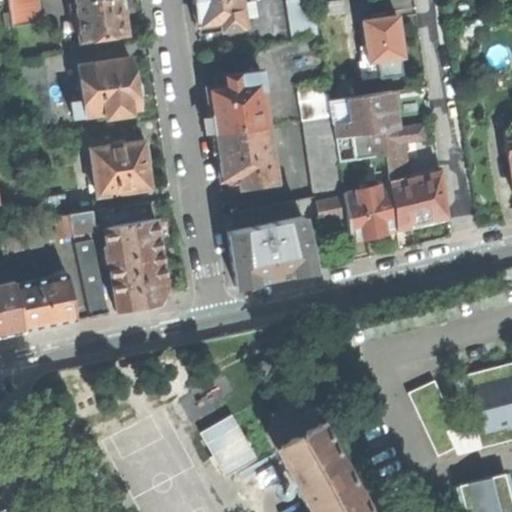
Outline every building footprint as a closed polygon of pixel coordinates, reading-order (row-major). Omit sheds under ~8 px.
[(9,0),(14,28),(43,23),(39,0),(9,0)] [(124,10),(122,0),(75,0),(81,41),(128,34),(124,10)] [(199,35),(245,28),(244,18),(254,16),(252,3),(241,4),(240,0),(193,0),(194,6),(199,35)] [(294,42),(321,38),(318,18),(316,4),(315,0),(294,0),(288,1),(294,42)] [(318,18),(347,14),(345,0),(344,0),(316,4),(318,18)] [(397,18),(365,22),(370,62),(403,58),(399,32),(397,18)] [(31,140),(57,137),(45,57),(19,61),(31,140)] [(134,73),(132,59),(81,66),(85,101),(73,102),(75,117),(105,112),(106,118),(132,114),(131,109),(139,108),(138,97),(139,97),(141,92),(140,84),(137,82),(135,82),(134,73)] [(359,82),(356,66),(326,70),(328,82),(328,86),(359,82)] [(210,108),(214,135),(269,127),(264,91),(265,91),(262,72),(240,76),(240,74),(216,78),(218,87),(208,89),(210,108)] [(306,121),(333,116),(331,101),(328,86),(328,82),(299,87),(303,121),(306,121)] [(333,116),(336,138),(398,129),(395,109),(392,92),(331,101),(333,116)] [(316,197),(344,191),(340,163),(336,138),(333,116),(306,121),(316,197)] [(387,156),(390,174),(404,172),(400,144),(425,139),(425,132),(424,125),(398,129),(336,138),(340,163),(387,156)] [(233,190),(277,183),(269,127),(214,135),(218,163),(221,180),(231,179),(233,190)] [(144,141),(92,149),(99,196),(151,188),(147,163),(152,162),(150,154),(149,146),(145,146),(144,141)] [(423,224),(447,217),(440,169),(405,178),(404,172),(390,174),(391,182),(398,231),(423,224)] [(379,235),(398,231),(391,182),(345,194),(345,197),(352,242),(379,235)] [(42,219),(57,217),(70,215),(72,214),(69,197),(40,201),(42,219)] [(354,262),(352,242),(345,197),(317,203),(321,220),(305,225),(304,216),(229,233),(237,287),(278,278),(354,262)] [(143,307),(158,304),(167,291),(153,202),(72,214),(70,215),(74,235),(97,230),(98,232),(105,230),(108,245),(105,246),(108,267),(111,267),(118,312),(143,307)] [(75,237),(74,235),(70,215),(57,217),(61,240),(75,237)] [(92,317),(109,314),(94,241),(76,245),(92,317)] [(61,324),(78,320),(68,274),(16,285),(26,332),(61,324)] [(0,336),(3,336),(26,332),(16,285),(15,283),(0,285),(0,336)] [(475,424),(481,446),(511,437),(511,359),(462,372),(468,395),(482,391),(490,421),(475,424)] [(459,396),(468,395),(462,372),(454,375),(459,396)] [(465,441),(435,378),(409,390),(438,454),(465,441)] [(369,511),(312,407),(294,403),(273,414),(266,435),(309,511),(369,511)] [(236,412),(202,431),(227,477),(261,459),(236,412)] [(511,511),(511,497),(505,470),(453,483),(460,511),(511,511)]
